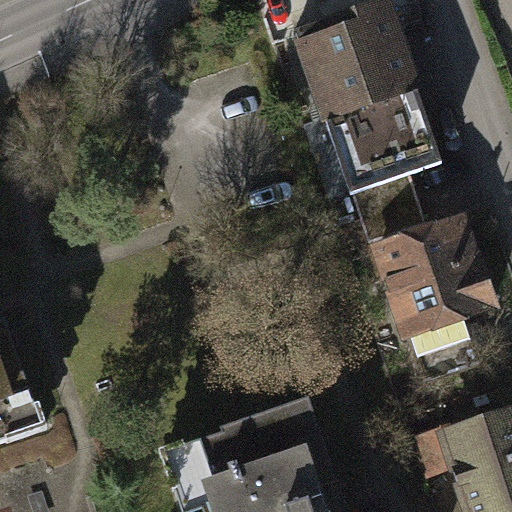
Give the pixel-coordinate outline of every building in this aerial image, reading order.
[(388,1),(299,31),(371,243),(429,223),(413,175),(444,164),(388,1)] [(464,223),(384,250),(428,379),(482,361),(467,317),(496,307),(480,261),(477,262),(464,223)] [(0,408),(30,397),(5,326),(0,327),(0,408)] [(511,511),(511,394),(435,422),(467,511),(511,511)] [(312,404),(185,447),(207,511),(375,511),(376,511),(374,511),(333,511),(325,488),(339,483),(312,404)]
